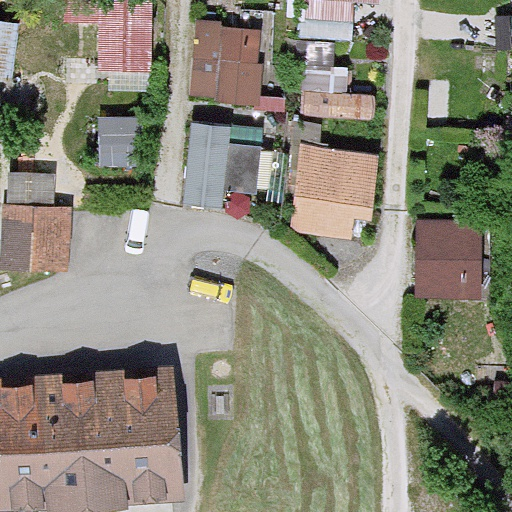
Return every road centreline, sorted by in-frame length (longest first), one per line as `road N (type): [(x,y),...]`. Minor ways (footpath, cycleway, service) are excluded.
road 1 (residential): [(401,0),(390,234),(352,335)]
road 2 (residential): [(0,328),(141,297),(165,217)]
road 3 (residential): [(165,217),(248,240),(352,335)]
road 4 (residential): [(165,217),(175,0)]
road 5 (residential): [(395,374),(511,489)]
road 6 (residential): [(395,374),(399,511)]
